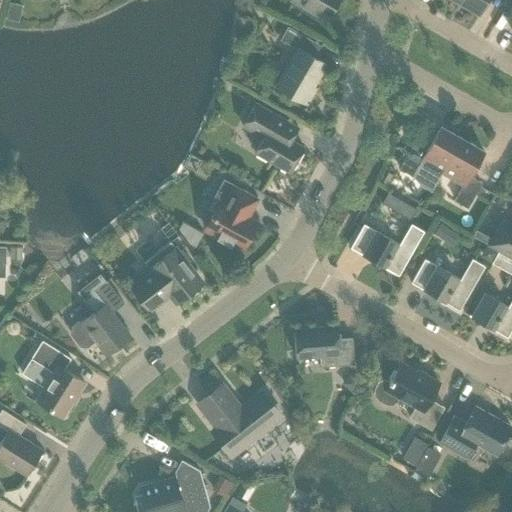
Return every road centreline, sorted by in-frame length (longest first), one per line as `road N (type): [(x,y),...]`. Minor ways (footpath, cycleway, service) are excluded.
road 1 (residential): [(47,511),(125,388),(288,260)]
road 2 (residential): [(288,260),(490,376),(511,374)]
road 3 (residential): [(288,260),(348,150),(370,48)]
road 4 (residential): [(511,128),(370,48)]
road 5 (residential): [(395,0),(511,66)]
